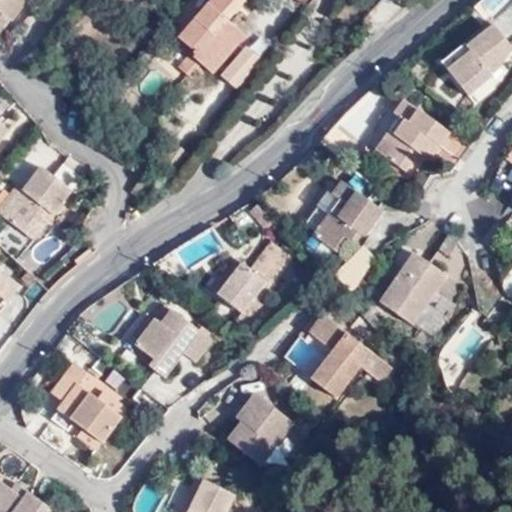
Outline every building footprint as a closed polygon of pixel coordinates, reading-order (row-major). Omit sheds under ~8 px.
[(0,0),(0,16),(10,24),(26,0),(0,0)] [(230,25),(245,5),(239,0),(211,0),(179,35),(200,53),(191,63),(208,79),(245,40),(230,25)] [(291,0),(307,14),(317,0),(291,0)] [(0,36),(10,24),(0,16),(0,36)] [(511,50),(511,48),(494,25),(446,63),(471,94),(494,76),(491,71),(499,65),(511,50)] [(262,64),(249,52),(222,80),(236,91),(262,64)] [(408,172),(421,152),(438,152),(451,134),(407,101),(397,113),(401,116),(376,149),(408,172)] [(65,160),(54,168),(66,186),(78,177),(65,160)] [(21,189),(1,214),(30,239),(69,192),(39,168),(21,189)] [(140,197),(152,182),(141,175),(131,190),(140,197)] [(342,181),(333,194),(341,198),(318,229),(315,233),(343,253),(351,240),(358,231),(363,234),(365,236),(383,211),(342,181)] [(0,201),(0,213),(1,214),(21,189),(14,184),(0,201)] [(341,198),(333,194),(331,191),(308,222),(318,229),(341,198)] [(275,223),(255,198),(248,203),(235,210),(252,238),(275,223)] [(356,243),(363,234),(358,231),(351,240),(356,243)] [(251,269),(268,282),(289,254),(272,241),(251,269)] [(163,278),(169,283),(186,273),(173,252),(154,264),(163,278)] [(382,301),(414,323),(447,277),(416,254),(382,301)] [(220,293),(243,263),(239,260),(216,290),(220,293)] [(251,269),(243,263),(220,293),(245,312),(268,282),(251,269)] [(12,288),(0,277),(0,298),(2,299),(12,288)] [(158,299),(121,347),(146,367),(152,359),(133,344),(154,316),(163,324),(173,310),(158,299)] [(183,352),(197,362),(214,340),(197,328),(192,334),(185,328),(190,322),(173,310),(163,324),(154,316),(133,344),(152,359),(146,367),(163,380),(179,358),(172,354),(177,347),(183,352)] [(311,333),(324,316),(318,311),(302,334),(307,338),(311,333)] [(0,338),(13,323),(0,312),(0,338)] [(348,344),(353,338),(324,316),(311,333),(334,350),(339,354),(327,370),(345,384),(359,365),(366,357),(348,344)] [(197,328),(190,322),(185,328),(192,334),(197,328)] [(370,351),(353,338),(348,344),(366,357),(370,351)] [(183,352),(177,347),(172,354),(179,358),(183,352)] [(337,395),(345,384),(327,370),(339,354),(334,350),(314,377),(337,395)] [(370,351),(366,357),(359,365),(382,383),(393,369),(370,351)] [(74,366),(53,393),(64,402),(59,408),(73,419),(78,412),(89,420),(83,427),(83,428),(102,442),(120,418),(98,401),(84,391),(77,386),(85,374),(74,366)] [(77,386),(84,391),(93,380),(85,374),(77,386)] [(98,401),(120,418),(126,410),(104,393),(98,401)] [(295,423),(257,394),(239,418),(245,423),(230,441),(262,465),(295,423)] [(83,427),(89,420),(78,412),(73,419),(83,427)] [(97,449),(102,442),(83,428),(78,434),(97,449)] [(194,487),(181,481),(168,507),(177,511),(228,511),(236,498),(199,478),(194,487)] [(54,511),(29,492),(24,499),(13,490),(12,490),(0,480),(0,511),(54,511)] [(24,499),(29,492),(17,483),(12,490),(13,490),(24,499)]
